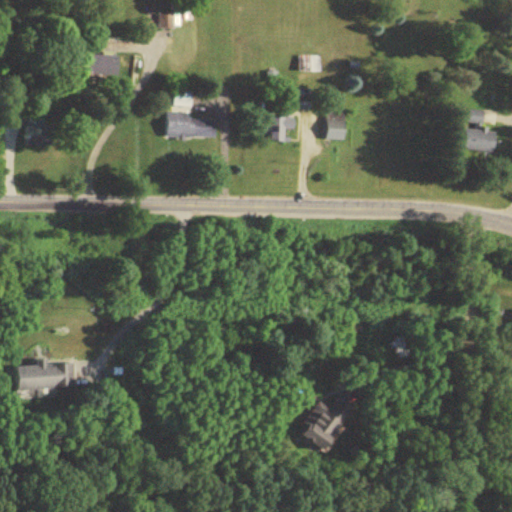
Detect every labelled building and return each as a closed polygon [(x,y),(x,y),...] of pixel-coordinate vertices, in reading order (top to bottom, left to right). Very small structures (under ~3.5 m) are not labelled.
[(157,19),(157,33),(173,33),(173,19),(157,19)] [(85,79),(116,79),(116,58),(85,58),(85,79)] [(166,109),(189,109),(189,96),(166,96),(166,109)] [(480,132),(482,115),(463,113),(459,153),(489,156),(492,133),(480,132)] [(323,144),(343,144),(343,117),(331,117),(331,123),(323,123),(323,144)] [(213,142),(213,119),(163,118),(162,141),(213,142)] [(263,145),(281,145),(281,135),(289,135),(289,121),(263,121),(263,145)] [(71,392),(70,366),(10,369),(11,394),(71,392)] [(314,406),(291,437),(315,455),(347,412),(333,401),(324,413),(314,406)]
